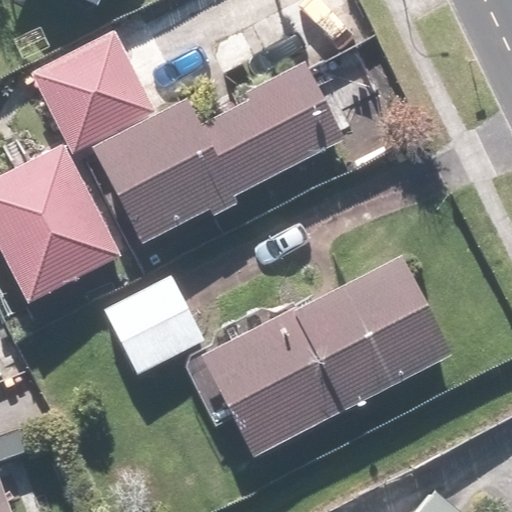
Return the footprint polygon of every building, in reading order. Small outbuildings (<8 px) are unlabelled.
[(93,0),(43,0),(83,20),(93,0)] [(105,39),(24,77),(63,160),(72,156),(119,254),(334,152),(297,73),(182,127),(174,111),(146,124),(105,39)] [(57,155),(0,184),(0,280),(14,308),(110,259),(57,155)] [(435,358),(389,268),(186,373),(232,463),(435,358)] [(201,349),(165,281),(94,319),(130,387),(201,349)] [(433,511),(422,502),(413,511),(433,511)]
